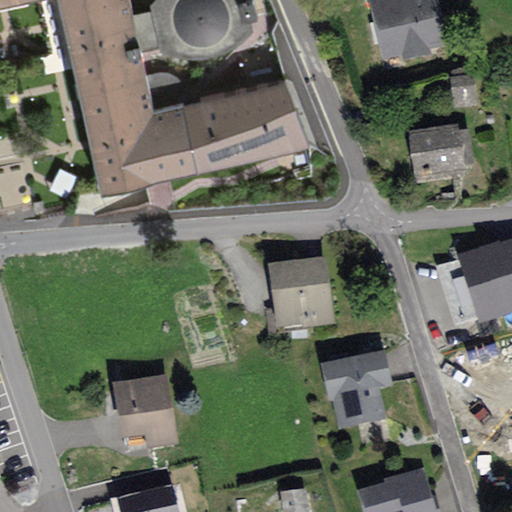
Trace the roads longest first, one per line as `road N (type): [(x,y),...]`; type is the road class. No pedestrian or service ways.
road 1 (residential): [(0,244),(380,222)]
road 2 (residential): [(473,511),(380,222)]
road 3 (residential): [(286,0),(380,222)]
road 4 (unclassified): [(0,354),(48,511)]
road 5 (residential): [(380,222),(511,218)]
